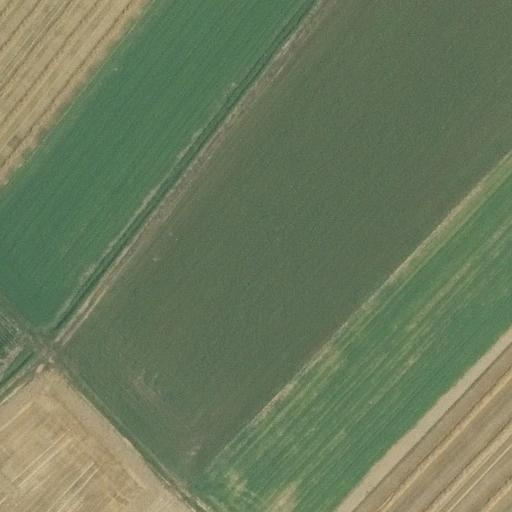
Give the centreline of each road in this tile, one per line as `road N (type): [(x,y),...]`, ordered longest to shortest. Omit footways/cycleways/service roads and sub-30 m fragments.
road 1 (track): [(45,353),(326,0)]
road 2 (track): [(45,353),(201,511)]
